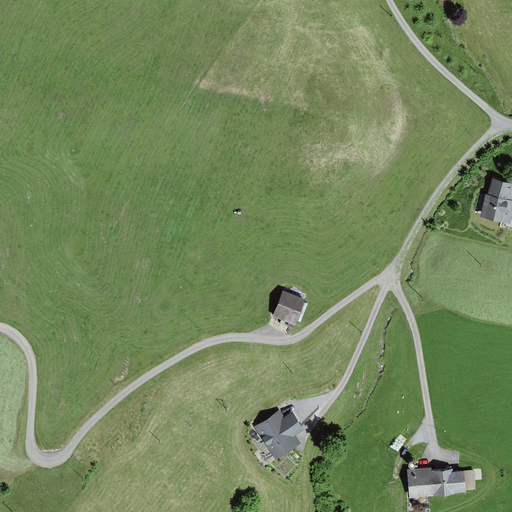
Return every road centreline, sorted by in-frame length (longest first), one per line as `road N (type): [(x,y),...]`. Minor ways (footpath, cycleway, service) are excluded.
road 1 (residential): [(388,277),(293,341),(236,336),(189,351),(137,382),(49,463),(26,449),(32,361),(0,326)]
road 2 (residential): [(504,123),(440,186),(388,277)]
road 3 (residential): [(388,277),(341,389),(301,436)]
road 4 (residential): [(388,277),(417,333),(430,451)]
road 5 (residential): [(504,123),(417,41),(393,0)]
